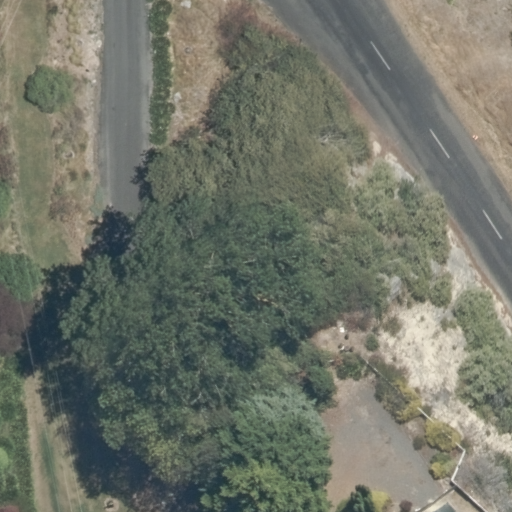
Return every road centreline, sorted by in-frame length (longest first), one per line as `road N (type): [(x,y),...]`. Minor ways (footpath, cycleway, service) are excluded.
road 1 (residential): [(126,0),(130,221),(145,353),(187,511)]
road 2 (unclassified): [(345,0),(511,235)]
